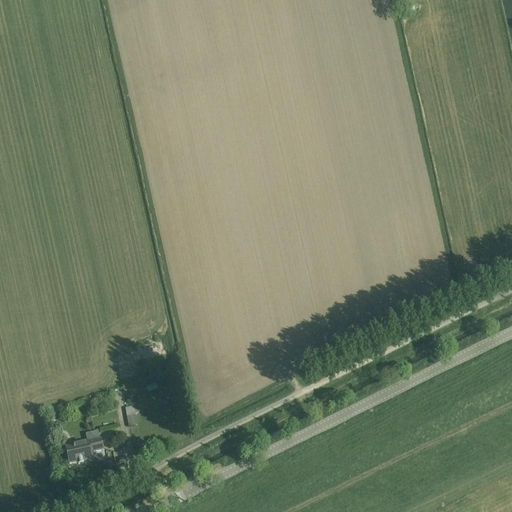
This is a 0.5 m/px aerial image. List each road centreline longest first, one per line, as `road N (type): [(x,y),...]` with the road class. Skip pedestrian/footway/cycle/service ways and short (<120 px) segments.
road 1 (unclassified): [(164,463),(511,294)]
road 2 (unclassified): [(176,501),(511,335)]
